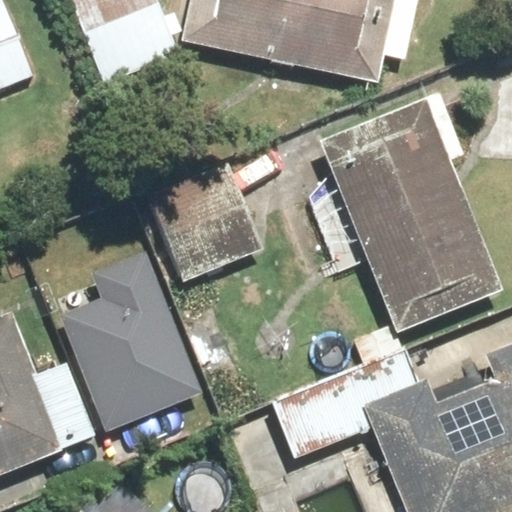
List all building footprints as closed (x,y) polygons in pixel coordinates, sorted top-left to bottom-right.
[(18,0),(17,0),(0,6),(0,98),(50,79),(18,0)] [(164,0),(73,0),(104,85),(185,57),(164,0)] [(195,0),(186,44),(384,85),(402,0),(195,0)] [(415,109),(314,151),(392,338),(493,296),(415,109)] [(242,173),(158,206),(190,288),(274,254),(242,173)] [(192,393),(146,268),(97,286),(107,315),(74,327),(109,423),(192,393)] [(0,479),(58,456),(0,320),(0,479)] [(420,386),(355,412),(396,511),(511,511),(511,347),(476,363),(486,386),(430,409),(420,386)]
